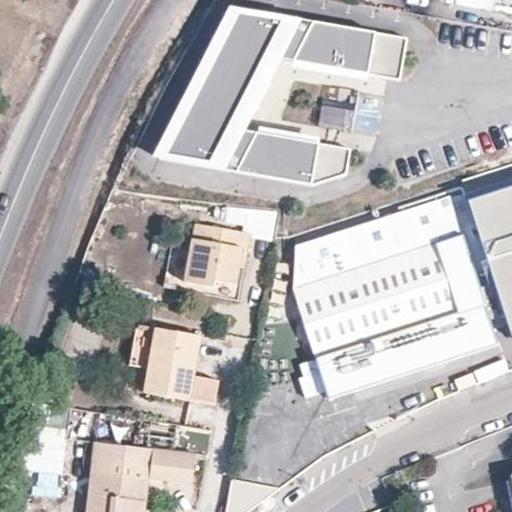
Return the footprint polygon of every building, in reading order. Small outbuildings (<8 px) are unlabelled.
[(411,81),(418,39),(246,11),(172,163),(288,182),(359,176),(363,151),(246,132),(281,60),(290,61),(411,81)] [(281,60),(246,132),(255,133),(290,61),(281,60)] [(382,105),(325,91),(317,123),(374,137),(382,105)] [(511,183),(467,198),(511,333),(511,183)] [(296,285),(332,395),(497,343),(457,218),(450,197),(393,216),(299,247),(296,285)] [(243,249),(247,251),(250,233),(196,223),(186,282),(215,287),(217,280),(237,284),(240,268),(243,249)] [(215,405),(220,380),(194,376),(201,336),(157,329),(145,393),(215,405)] [(195,454),(95,442),(91,474),(147,480),(192,485),(195,454)] [(33,474),(33,497),(62,498),(63,475),(33,474)] [(143,511),(147,480),(91,474),(86,511),(143,511)]
